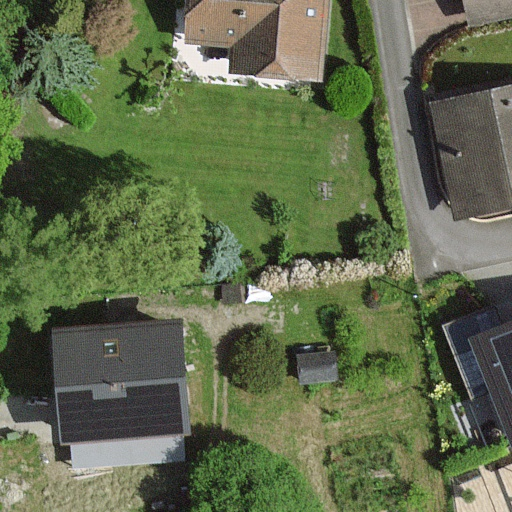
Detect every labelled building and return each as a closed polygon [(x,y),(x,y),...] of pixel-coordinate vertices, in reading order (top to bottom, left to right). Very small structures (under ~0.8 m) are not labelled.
[(190,0),(187,41),(238,46),(236,70),(316,77),(322,0),(190,0)] [(511,11),(511,0),(474,0),(479,18),(511,11)] [(462,214),(511,203),(511,86),(438,102),(462,214)] [(511,325),(484,336),(511,407),(511,325)] [(57,342),(65,436),(187,426),(179,332),(57,342)]
